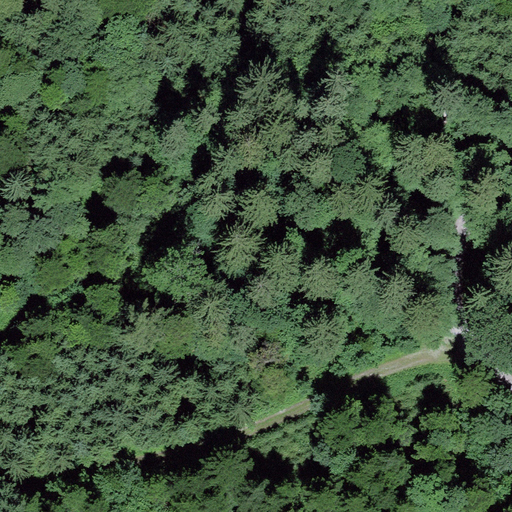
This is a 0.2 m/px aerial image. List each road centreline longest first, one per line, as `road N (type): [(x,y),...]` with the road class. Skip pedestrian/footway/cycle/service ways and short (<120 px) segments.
road 1 (track): [(0,495),(208,445),(362,377),(462,349)]
road 2 (track): [(462,349),(448,286),(460,216),(511,149)]
